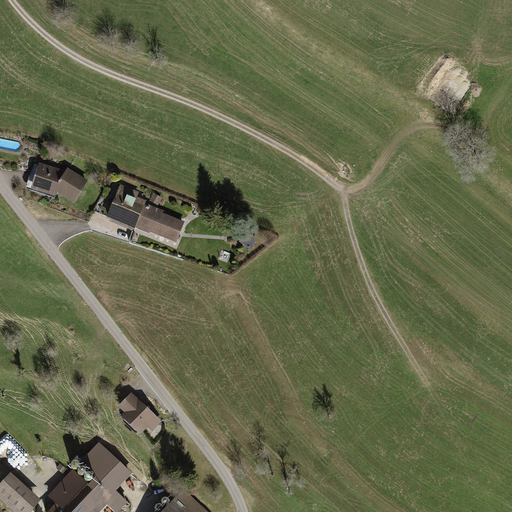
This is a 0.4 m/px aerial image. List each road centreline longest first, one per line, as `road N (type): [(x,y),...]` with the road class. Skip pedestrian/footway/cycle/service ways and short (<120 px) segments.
road 1 (track): [(10,0),(82,60),(219,115),(341,188),(376,299),(426,385)]
road 2 (tertiary): [(0,184),(220,467),(242,511)]
road 3 (track): [(341,188),(364,183),(393,141),(417,126),(441,126)]
